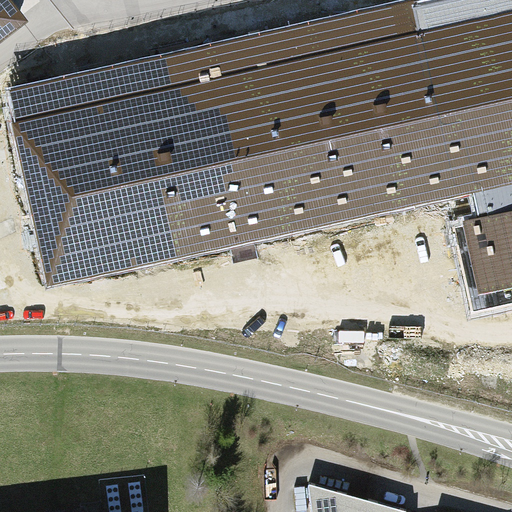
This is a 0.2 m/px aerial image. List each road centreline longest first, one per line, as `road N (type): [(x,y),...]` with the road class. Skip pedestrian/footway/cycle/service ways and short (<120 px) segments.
road 1 (primary): [(511,443),(208,370),(68,352),(0,354)]
road 2 (unknown): [(95,10),(200,143)]
